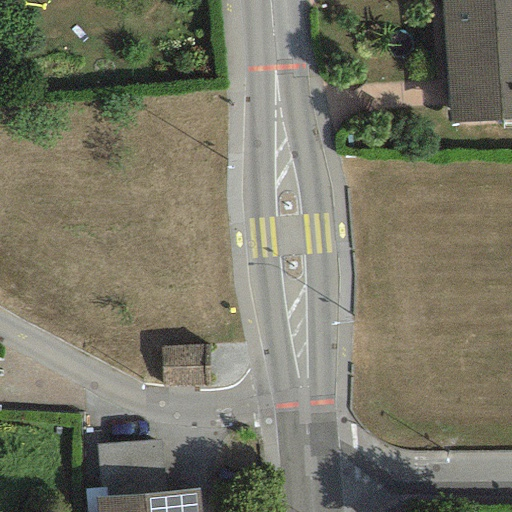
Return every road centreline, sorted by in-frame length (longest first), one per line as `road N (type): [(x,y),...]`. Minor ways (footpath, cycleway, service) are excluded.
road 1 (tertiary): [(302,410),(266,0)]
road 2 (residential): [(302,410),(163,407),(0,327)]
road 3 (residential): [(511,479),(311,482)]
